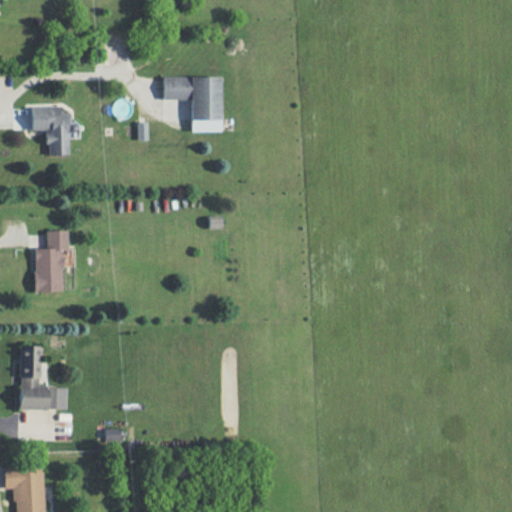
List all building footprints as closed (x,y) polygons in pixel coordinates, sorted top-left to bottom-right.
[(218,130),(218,76),(161,75),(160,98),(189,99),(188,130),(218,130)] [(29,129),(44,128),(44,154),(66,154),(66,136),(75,136),(75,121),(68,121),(68,111),(57,111),(57,105),(28,106),(29,129)] [(145,121),(135,121),(135,139),(145,138),(145,121)] [(60,290),(60,250),(65,249),(65,229),(43,229),(43,247),(31,247),(32,291),(60,290)] [(17,408),(65,409),(65,386),(38,386),(39,344),(17,344),(17,408)] [(103,439),(119,440),(119,428),(103,428),(103,439)] [(42,511),(41,464),(1,465),(2,487),(12,487),(12,511),(42,511)]
